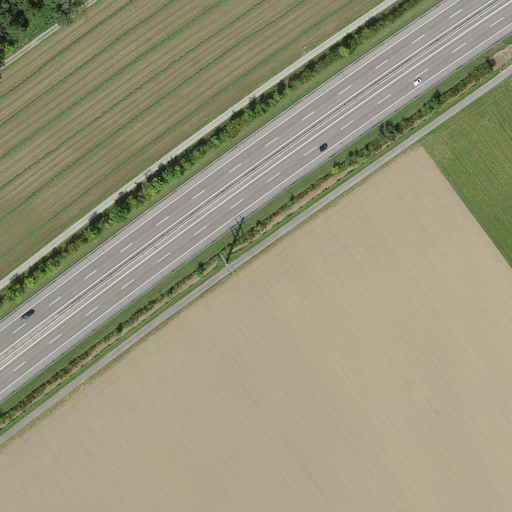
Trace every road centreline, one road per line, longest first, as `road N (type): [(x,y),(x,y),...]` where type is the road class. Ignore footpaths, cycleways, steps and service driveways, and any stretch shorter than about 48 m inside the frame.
road 1 (track): [(0,443),(511,71)]
road 2 (motorway): [(0,382),(511,12)]
road 3 (motorway): [(477,0),(0,344)]
road 4 (track): [(0,286),(394,0)]
